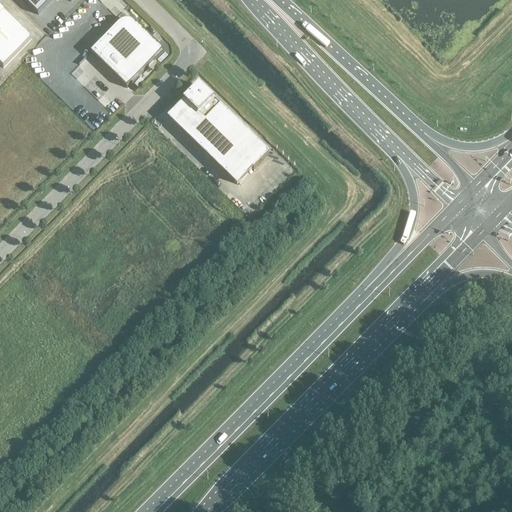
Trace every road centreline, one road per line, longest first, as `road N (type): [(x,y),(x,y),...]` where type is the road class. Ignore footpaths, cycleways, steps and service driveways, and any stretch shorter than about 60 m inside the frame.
road 1 (unclassified): [(0,253),(187,63),(186,45),(139,0)]
road 2 (trunk): [(386,278),(156,511)]
road 3 (trunk): [(208,511),(413,302)]
road 4 (track): [(347,511),(449,408),(478,407),(511,440)]
road 5 (secondary): [(251,0),(395,150)]
road 6 (secondary): [(418,131),(278,0)]
road 7 (trunk): [(395,150),(414,200),(386,278)]
